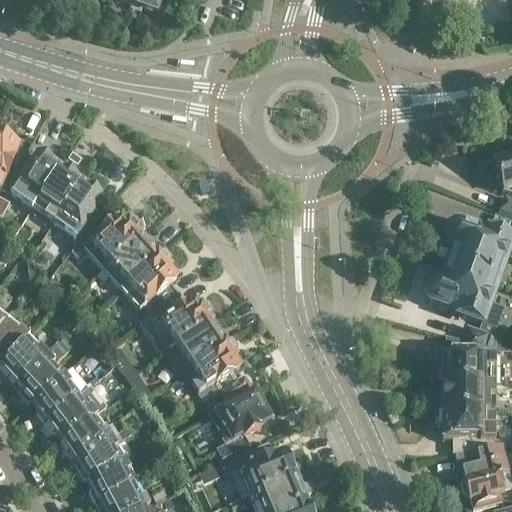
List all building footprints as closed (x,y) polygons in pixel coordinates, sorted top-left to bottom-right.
[(165,0),(111,0),(114,1),(113,3),(154,18),(159,5),(163,6),(165,0)] [(0,137),(0,189),(18,151),(8,146),(10,142),(0,137)] [(8,198),(30,213),(59,172),(58,172),(58,173),(36,158),(8,198)] [(511,161),(484,170),(482,175),(484,183),(489,188),(496,186),(498,193),(510,198),(511,197),(511,161)] [(30,213),(52,228),(80,189),(79,188),(80,187),(59,172),(30,213)] [(80,189),(52,228),(73,242),(101,203),(80,189)] [(506,201),(505,200),(499,214),(511,219),(511,203),(506,201)] [(1,201),(0,202),(0,221),(0,222),(9,206),(1,201)] [(90,231),(70,256),(79,265),(85,259),(100,275),(138,241),(125,227),(124,228),(118,221),(111,227),(110,226),(97,238),(90,231)] [(34,238),(41,243),(49,232),(42,227),(34,238)] [(454,251),(447,268),(495,285),(504,259),(511,261),(511,237),(509,244),(487,236),(486,239),(475,235),(474,234),(473,232),(471,231),(467,229),(465,229),(462,230),(461,229),(458,229),(456,229),(453,229),(449,232),(447,236),(446,241),(447,246),(447,247),(450,249),(453,251),(454,251)] [(138,241),(100,275),(94,280),(99,286),(105,281),(118,295),(156,261),(155,260),(154,261),(137,242),(138,241)] [(167,274),(156,261),(118,295),(138,315),(143,311),(150,319),(176,299),(168,290),(169,289),(168,288),(173,282),(167,274)] [(495,285),(447,268),(441,286),(439,285),(435,285),(433,285),(430,286),(427,290),(425,294),(424,296),(425,301),(427,304),(429,306),(434,307),(435,310),(436,312),(438,312),(441,314),(444,314),(448,312),(458,316),(457,319),(508,337),(511,326),(511,322),(503,319),(500,324),(497,323),(498,318),(485,313),(495,285)] [(151,333),(166,355),(209,326),(199,311),(198,312),(193,304),(186,309),(185,308),(183,309),(176,299),(150,319),(158,328),(151,333)] [(0,369),(24,343),(27,339),(19,332),(15,336),(4,326),(0,331),(0,369)] [(209,326),(166,355),(174,367),(168,371),(174,381),(181,376),(222,348),(208,326),(209,326)] [(440,359),(441,387),(493,387),(493,339),(465,329),(458,344),(459,359),(440,359)] [(46,358),(13,392),(26,407),(30,409),(71,373),(70,372),(59,381),(50,371),(53,367),(70,351),(62,342),(46,358)] [(0,378),(13,392),(46,358),(39,352),(36,354),(24,343),(0,369),(0,378)] [(220,394),(230,409),(253,396),(252,394),(253,393),(245,381),(244,382),(242,379),(241,380),(237,372),(238,371),(233,363),(234,362),(223,348),(222,348),(181,376),(196,399),(197,398),(203,406),(216,397),(211,389),(213,387),(214,388),(216,387),(221,393),(220,394)] [(36,420),(43,430),(75,403),(87,393),(71,373),(30,409),(32,409),(38,416),(37,416),(36,420)] [(140,375),(127,383),(140,402),(153,394),(140,375)] [(441,387),(440,387),(440,414),(493,415),(493,387),(441,387)] [(253,396),(230,409),(207,422),(222,448),(214,453),(220,463),(249,450),(244,441),(259,433),(258,431),(269,424),(253,396)] [(55,439),(60,446),(95,420),(87,412),(84,414),(75,403),(43,430),(50,438),(54,440),(55,439)] [(493,415),(440,414),(440,443),(450,443),(450,459),(453,459),(493,451),(493,415)] [(59,452),(70,468),(127,431),(117,437),(111,427),(102,432),(95,420),(60,446),(60,447),(59,449),(59,452)] [(127,431),(70,468),(82,486),(85,487),(123,465),(125,464),(116,450),(116,449),(122,445),(121,443),(131,438),(127,431)] [(245,483),(252,499),(296,481),(289,463),(287,464),(283,455),(273,459),(267,446),(246,456),(218,469),(223,480),(230,477),(235,488),(245,483)] [(501,450),(493,451),(453,459),(455,467),(461,466),(463,472),(459,473),(466,504),(469,503),(470,511),(477,511),(500,506),(498,496),(503,495),(499,479),(507,476),(501,450)] [(141,453),(130,460),(134,467),(145,460),(141,453)] [(130,475),(123,465),(85,487),(86,487),(90,495),(89,496),(87,500),(93,510),(132,489),(125,477),(130,475)] [(296,481),(252,499),(256,511),(291,511),(307,506),(296,481)] [(132,489),(93,510),(93,511),(143,511),(148,510),(143,501),(139,503),(132,489)] [(151,499),(155,507),(166,501),(163,493),(151,499)] [(229,508),(230,511),(246,511),(252,510),(248,501),(229,508)]
